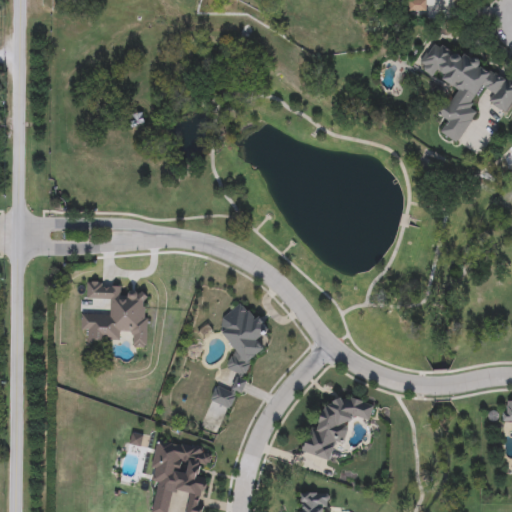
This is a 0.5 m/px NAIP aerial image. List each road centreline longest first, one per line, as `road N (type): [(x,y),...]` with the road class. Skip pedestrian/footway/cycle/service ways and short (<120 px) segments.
road 1 (tertiary): [(21,0),(15,511)]
road 2 (residential): [(156,233),(217,249),(275,280),(329,346),(388,380),(442,389),(511,376)]
road 3 (residential): [(329,346),(258,438),(240,511)]
road 4 (residential): [(19,250),(124,246),(156,233)]
road 5 (residential): [(156,233),(120,223),(19,219)]
